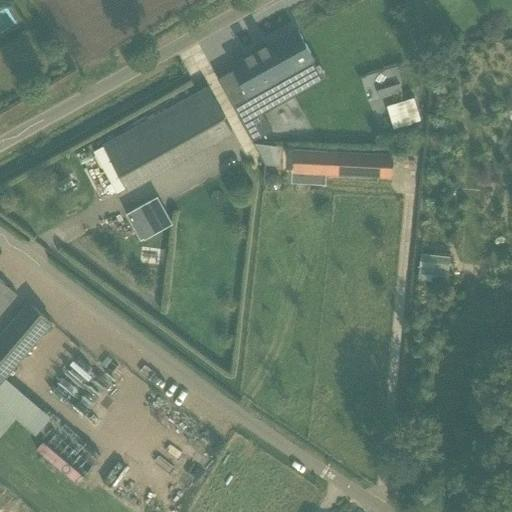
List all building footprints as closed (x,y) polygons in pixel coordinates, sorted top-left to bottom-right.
[(233,67),(234,68),(255,106),(299,82),(292,70),(312,59),(297,31),(233,67)] [(208,88),(194,96),(217,137),(231,130),(208,88)] [(386,106),(393,129),(420,120),(413,97),(386,106)] [(272,131),(263,114),(262,112),(242,123),(252,141),(272,131)] [(126,188),(104,146),(94,151),(117,193),(126,188)] [(328,153),(327,173),(376,176),(376,170),(391,171),(392,157),(328,153)] [(281,184),(281,182),(281,181),(280,179),(280,178),(279,177),(277,176),(276,175),(274,175),(273,175),(271,175),(270,176),(269,177),(268,178),(267,179),(267,181),(267,182),(267,184),(267,185),(268,186),(269,188),(270,188),(271,189),(273,189),(274,189),(276,189),(277,188),(279,188),(280,186),(280,185),(281,184)] [(157,198),(127,214),(141,239),(171,223),(157,198)] [(418,270),(446,271),(446,253),(418,253),(418,270)] [(0,313),(17,294),(0,279),(0,313)] [(0,341),(0,378),(48,320),(31,305),(0,341)]
